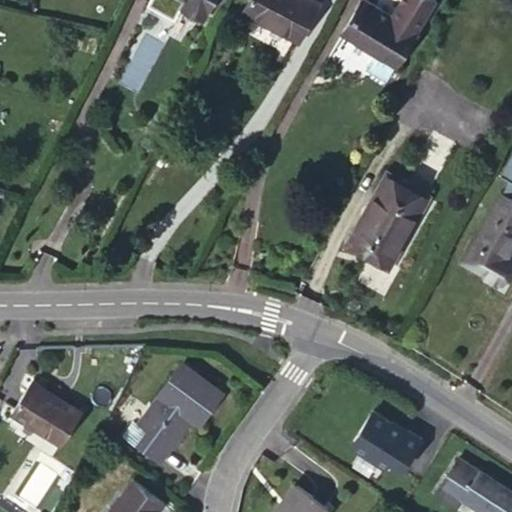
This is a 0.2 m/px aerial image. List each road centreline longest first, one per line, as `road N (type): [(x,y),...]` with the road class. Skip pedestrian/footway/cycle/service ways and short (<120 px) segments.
road 1 (unknown): [(7,309),(72,226),(117,44),(143,0)]
road 2 (residential): [(0,309),(211,304),(331,338)]
road 3 (residential): [(331,338),(511,455)]
road 4 (residential): [(331,338),(228,457),(217,511)]
